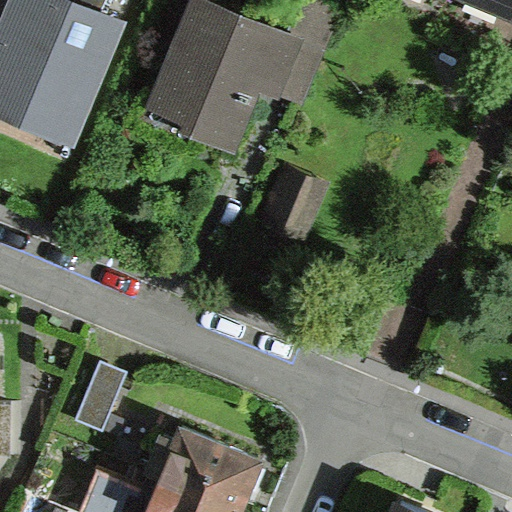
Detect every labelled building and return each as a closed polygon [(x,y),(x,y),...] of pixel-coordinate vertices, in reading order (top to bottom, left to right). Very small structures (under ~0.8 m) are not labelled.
[(124,20),(78,0),(24,0),(0,57),(0,106),(73,138),(124,20)] [(307,0),(291,40),(201,4),(153,125),(250,163),(281,84),(311,97),(346,11),(318,0),(307,0)] [(511,0),(472,0),(511,16),(511,0)] [(128,379),(104,368),(79,427),(104,437),(128,379)] [(171,450),(160,475),(248,511),(268,461),(191,429),(181,454),(171,450)] [(247,511),(248,511),(160,475),(150,502),(160,506),(157,511),(247,511)] [(444,511),(412,499),(406,511),(444,511)]
